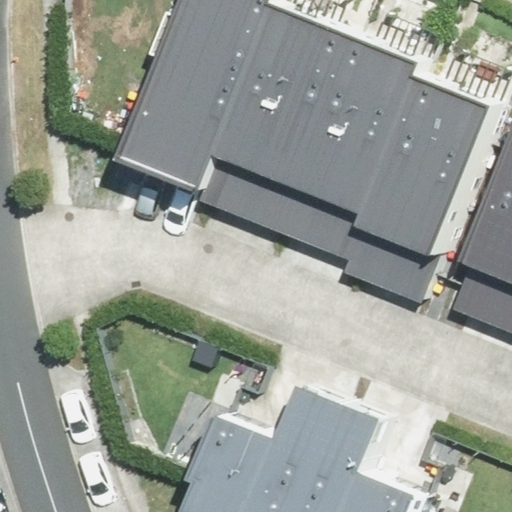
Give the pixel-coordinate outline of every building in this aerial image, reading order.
[(200,0),(142,149),(217,179),(287,0),(200,0)] [(307,0),(287,0),(217,179),(213,187),(288,217),(290,214),(365,23),(307,0)] [(365,23),(290,214),(365,244),(437,63),(440,53),(365,23)] [(437,63),(365,244),(359,257),(435,286),(511,92),(437,63)] [(511,189),(469,296),(511,313),(511,189)] [(248,511),(423,511),(435,484),(382,464),(397,424),(311,391),(300,421),(230,394),(203,465),(226,474),(217,500),(248,511)]
